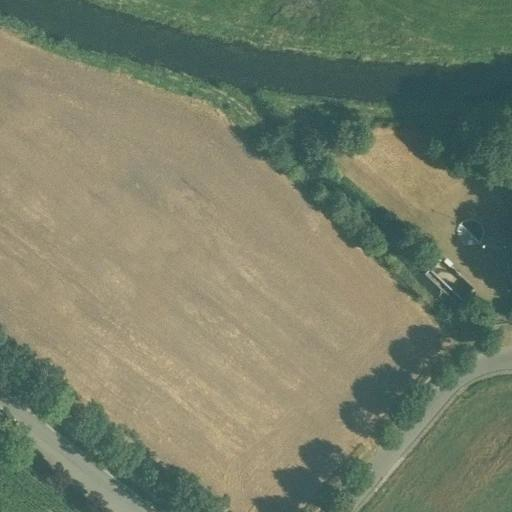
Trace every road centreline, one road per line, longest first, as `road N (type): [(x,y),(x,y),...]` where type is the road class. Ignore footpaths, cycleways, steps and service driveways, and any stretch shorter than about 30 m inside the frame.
road 1 (residential): [(345,511),(455,389),(480,367),(511,361)]
road 2 (tertiary): [(0,402),(139,511)]
